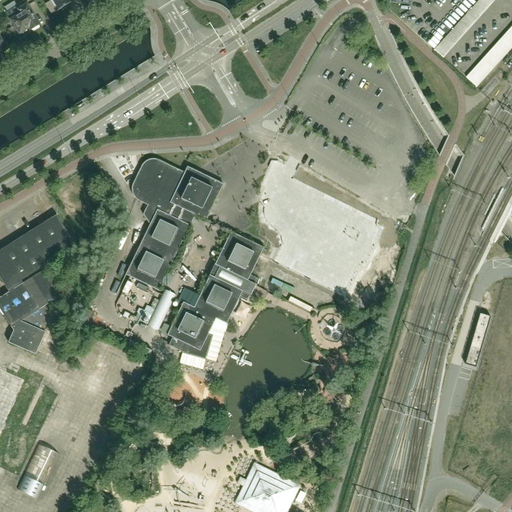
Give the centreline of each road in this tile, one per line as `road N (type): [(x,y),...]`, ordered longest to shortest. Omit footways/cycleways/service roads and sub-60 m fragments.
road 1 (residential): [(0,209),(107,151),(205,142),(237,126)]
road 2 (secondary): [(0,191),(200,68)]
road 3 (secondary): [(189,52),(0,171)]
road 4 (residential): [(0,86),(140,0)]
road 5 (residential): [(251,117),(276,100),(318,29),(350,0)]
